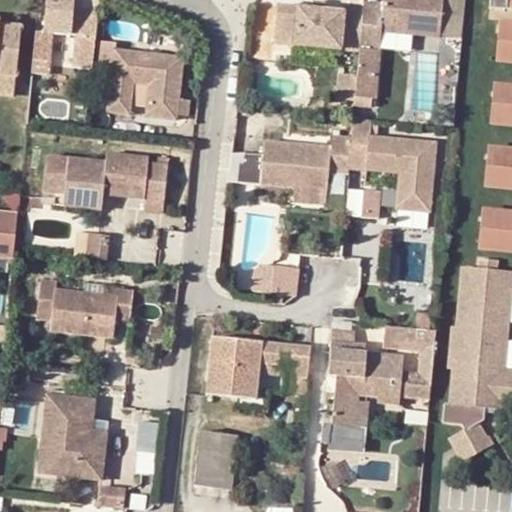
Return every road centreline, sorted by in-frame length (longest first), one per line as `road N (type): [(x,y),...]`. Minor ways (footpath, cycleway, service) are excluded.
road 1 (residential): [(191,2),(209,17),(221,47),(189,304)]
road 2 (residential): [(189,304),(165,511)]
road 3 (residential): [(189,304),(291,317),(309,314),(329,286)]
